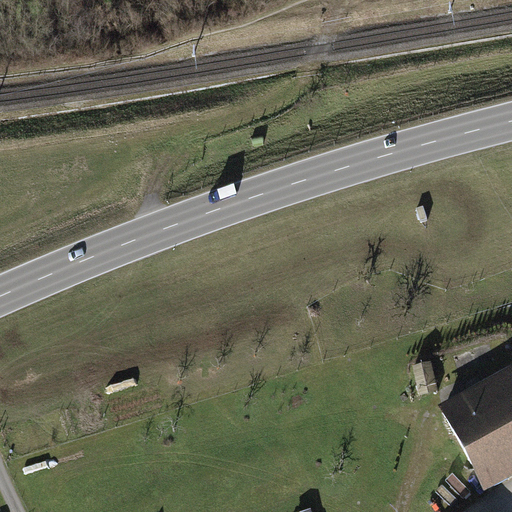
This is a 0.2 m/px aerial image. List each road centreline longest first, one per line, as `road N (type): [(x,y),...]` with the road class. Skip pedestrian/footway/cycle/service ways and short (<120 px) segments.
road 1 (primary): [(0,297),(159,230),(511,120)]
road 2 (track): [(159,230),(152,195),(183,144),(298,89),(342,0)]
